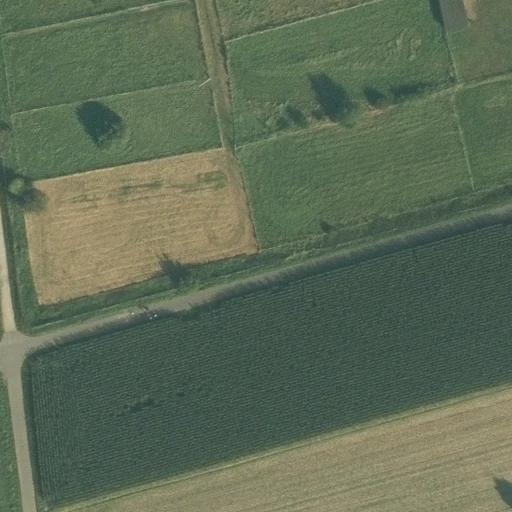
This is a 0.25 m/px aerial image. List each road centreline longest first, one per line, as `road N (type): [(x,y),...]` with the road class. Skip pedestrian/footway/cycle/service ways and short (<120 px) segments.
road 1 (track): [(511,214),(15,352)]
road 2 (track): [(34,511),(15,352)]
road 3 (track): [(0,228),(15,352)]
